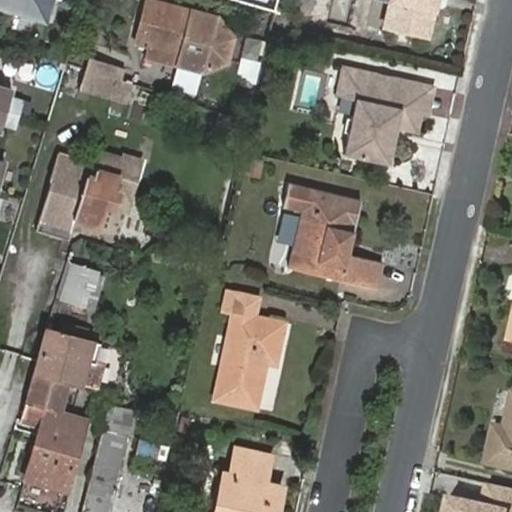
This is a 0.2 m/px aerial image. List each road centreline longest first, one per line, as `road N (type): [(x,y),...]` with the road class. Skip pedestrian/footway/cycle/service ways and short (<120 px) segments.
road 1 (residential): [(430,357),(511,2)]
road 2 (residential): [(430,357),(369,340),(328,511)]
road 3 (residential): [(397,511),(430,357)]
